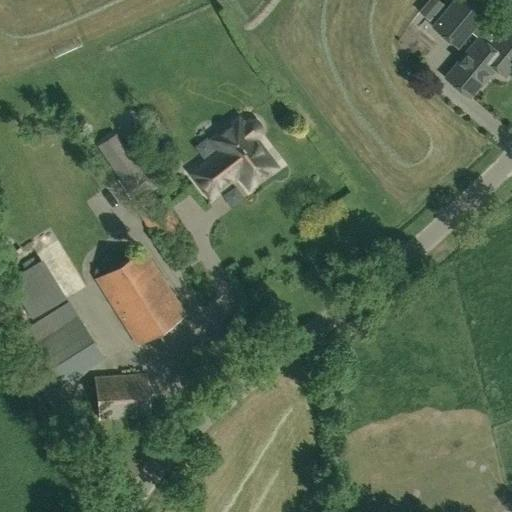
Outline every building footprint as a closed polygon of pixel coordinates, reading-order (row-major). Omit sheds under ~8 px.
[(443,4),(437,0),(428,0),(419,12),(429,21),(443,4)] [(494,68),(505,77),(507,74),(509,75),(511,75),(511,33),(471,0),(456,0),(433,28),(457,48),(471,32),(478,38),(445,78),(469,98),(478,87),(480,89),(489,78),(487,77),(494,68)] [(253,139),(256,137),(257,136),(258,135),(259,134),(259,132),(260,131),(260,130),(259,128),(259,127),(258,126),(257,125),(256,124),(255,123),(254,123),(253,122),(250,122),(249,123),(248,123),(243,126),(241,123),(215,144),(221,152),(192,175),(209,197),(238,175),(249,188),(276,168),(253,139)] [(97,146),(120,180),(119,181),(130,198),(163,175),(152,158),(139,167),(116,133),(97,146)] [(171,265),(195,249),(163,199),(139,215),(171,265)] [(138,346),(186,316),(144,250),(96,281),(138,346)] [(62,384),(104,357),(68,301),(26,328),(62,384)] [(137,428),(136,415),(149,415),(146,372),(94,375),(97,418),(98,418),(99,430),(137,428)] [(285,511),(284,493),(264,494),(265,511),(285,511)]
